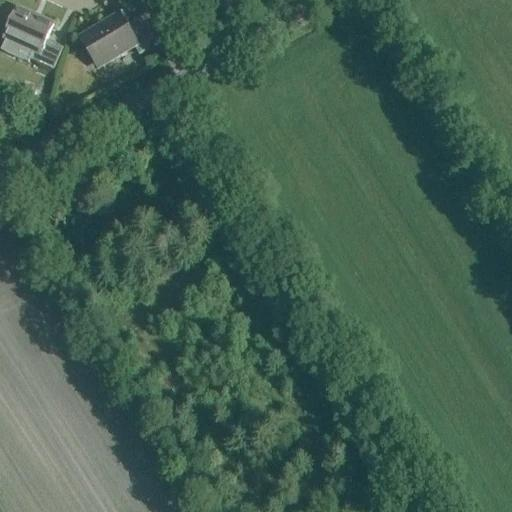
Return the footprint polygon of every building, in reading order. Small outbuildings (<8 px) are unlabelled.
[(53,71),(63,49),(47,42),(54,25),(17,8),(3,40),(33,53),(29,60),(53,71)] [(117,17),(82,38),(99,68),(134,47),(139,56),(150,49),(134,21),(123,27),(117,17)] [(202,387),(214,383),(204,351),(192,354),(202,387)] [(324,461),(338,460),(337,437),(323,437),(324,461)] [(259,457),(274,499),(297,490),(282,448),(259,457)] [(349,511),(354,468),(330,466),(328,488),(306,485),(303,511),(349,511)]
